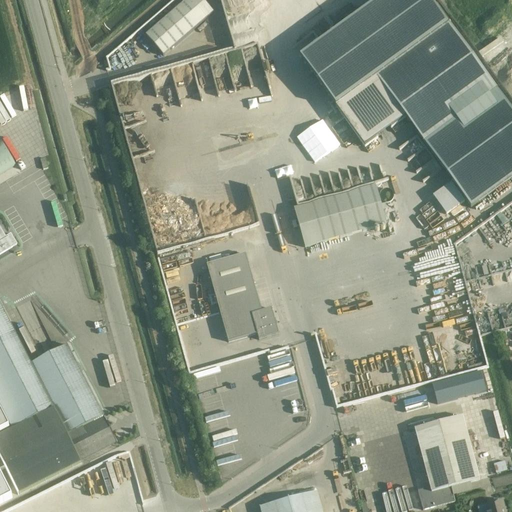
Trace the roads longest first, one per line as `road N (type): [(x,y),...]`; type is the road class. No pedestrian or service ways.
road 1 (unclassified): [(171,511),(33,0)]
road 2 (unclassified): [(175,511),(224,498),(317,434),(304,344)]
